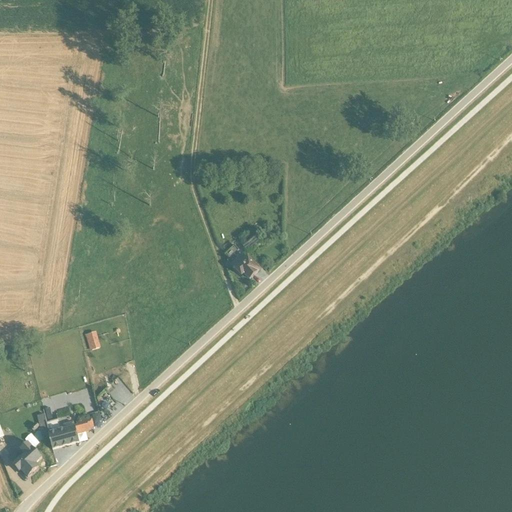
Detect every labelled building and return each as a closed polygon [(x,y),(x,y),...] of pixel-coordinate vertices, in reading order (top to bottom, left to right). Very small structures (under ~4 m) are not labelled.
[(227,264),(242,280),(244,278),(250,283),(260,274),(246,259),(262,247),(256,239),(238,253),(235,249),(225,258),(229,262),(227,264)] [(37,420),(43,442),(48,437),(49,437),(44,418),(37,420)] [(76,432),(74,426),(64,429),(65,432),(61,433),(58,423),(46,425),(49,437),(48,437),(53,454),(80,446),(78,440),(76,432)] [(76,432),(78,440),(94,435),(92,427),(76,432)] [(15,456),(9,461),(20,475),(21,473),(28,480),(39,471),(27,457),(21,462),(15,456)]
